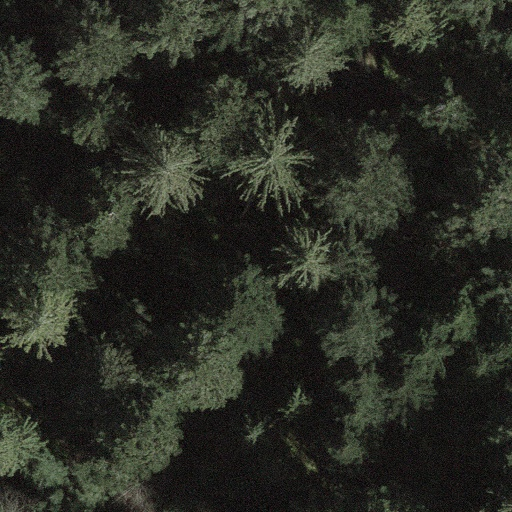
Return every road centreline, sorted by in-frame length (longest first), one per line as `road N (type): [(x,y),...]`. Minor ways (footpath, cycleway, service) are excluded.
road 1 (track): [(461,511),(449,393),(373,108),(360,0)]
road 2 (track): [(149,511),(0,381)]
